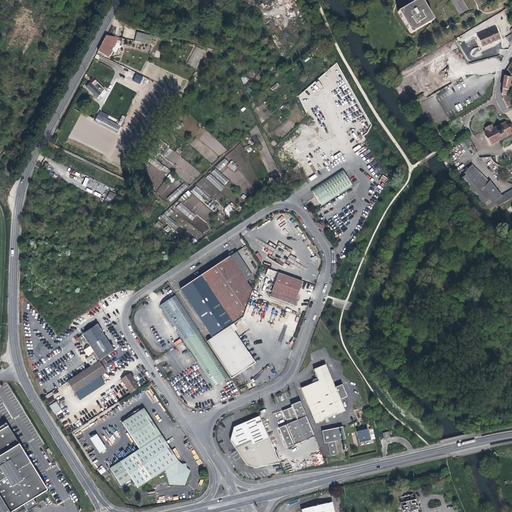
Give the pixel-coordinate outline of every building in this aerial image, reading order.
[(242,0),(247,9),(251,7),(247,0),(242,0)] [(417,3),(398,14),(412,36),(434,22),(421,1),(417,3)] [(491,42),(499,38),(494,28),(476,36),(482,46),(491,42)] [(136,43),(145,45),(148,38),(143,36),(138,34),(135,42),(136,43)] [(121,39),(107,36),(98,52),(110,57),(117,43),(121,45),(123,40),(121,39)] [(196,67),(204,50),(195,46),(187,63),(196,67)] [(454,67),(450,69),(454,78),(459,76),(457,74),(454,67)] [(450,69),(447,70),(449,75),(435,81),(437,86),(454,78),(450,69)] [(433,76),(435,81),(449,75),(447,70),(433,76)] [(133,81),(140,84),(143,77),(136,74),(133,81)] [(503,84),(502,94),(506,95),(507,90),(508,90),(511,78),(504,76),(503,84)] [(104,96),(102,94),(105,91),(105,90),(96,81),(92,85),(91,84),(87,88),(97,98),(100,101),(104,96)] [(421,87),(422,89),(423,92),(437,86),(435,81),(421,87)] [(402,95),(400,97),(403,101),(423,92),(422,89),(407,96),(405,92),(401,93),(402,95)] [(277,106),(272,101),(265,107),(271,113),(277,106)] [(100,112),(99,115),(110,121),(111,118),(100,112)] [(121,127),(110,121),(99,115),(96,120),(95,122),(117,134),(121,127)] [(490,145),(511,134),(510,131),(511,130),(511,124),(509,124),(507,125),(506,122),(493,128),(492,125),(485,128),(486,130),(484,131),(485,136),(490,145)] [(10,159),(17,148),(14,147),(7,157),(10,159)] [(166,157),(172,151),(169,147),(162,153),(166,157)] [(190,185),(200,173),(174,151),(168,158),(179,166),(183,161),(187,165),(183,170),(191,176),(186,182),(190,185)] [(149,160),(160,170),(163,166),(152,157),(149,160)] [(293,165),(288,169),(291,174),(296,170),(293,165)] [(465,173),(466,175),(471,171),(472,173),(476,170),(472,165),(465,173)] [(352,185),(342,169),(311,190),(321,205),(352,185)] [(461,179),(480,203),(490,196),(494,200),(484,188),(489,183),(479,173),(478,173),(476,170),(472,173),(471,171),(466,175),(461,179)] [(167,177),(172,182),(175,179),(170,174),(167,177)] [(184,182),(167,199),(171,203),(188,186),(184,182)] [(484,188),(494,200),(501,196),(490,182),(489,183),(484,188)] [(205,204),(210,199),(197,185),(191,190),(205,204)] [(486,210),(489,213),(498,208),(497,207),(511,198),(511,189),(501,196),(494,200),(496,204),(486,210)] [(188,190),(182,195),(185,199),(191,194),(188,190)] [(110,191),(107,197),(112,200),(116,194),(110,191)] [(490,196),(480,203),(486,210),(496,204),(494,200),(490,196)] [(176,207),(191,220),(196,216),(180,202),(176,207)] [(214,211),(218,205),(213,202),(209,208),(214,211)] [(230,217),(235,212),(229,205),(223,209),(230,217)] [(503,214),(498,208),(489,213),(495,220),(503,214)] [(237,253),(230,257),(246,282),(253,277),(237,253)] [(246,282),(230,257),(181,289),(212,338),(231,326),(234,323),(242,318),(252,292),(246,282)] [(303,282),(279,273),(270,296),(295,306),(297,301),(296,300),(303,282)] [(230,377),(176,295),(160,306),(214,388),(230,377)] [(241,334),(234,323),(231,326),(238,336),(241,334)] [(97,325),(82,335),(98,361),(114,351),(97,325)] [(256,363),(238,336),(231,326),(212,338),(207,341),(231,379),(256,363)] [(75,393),(106,372),(98,361),(67,381),(75,393)] [(313,416),(342,404),(340,399),(347,397),(342,384),(335,387),(335,388),(332,389),(330,383),(332,382),(325,364),(313,369),(317,378),(313,379),(312,382),(312,383),(301,388),(313,416)] [(109,377),(106,372),(75,393),(78,397),(109,377)] [(131,393),(139,388),(130,374),(122,380),(131,393)] [(132,400),(124,405),(130,415),(138,410),(132,400)] [(55,414),(62,410),(56,401),(49,405),(55,414)] [(315,436),(300,401),(291,405),(292,407),(282,411),(286,420),(287,419),(289,423),(278,428),(287,448),(315,436)] [(344,411),(342,404),(313,416),(316,423),(344,411)] [(122,422),(136,444),(155,432),(141,410),(122,422)] [(279,463),(259,416),(234,427),(229,439),(246,464),(254,468),(279,463)] [(77,420),(63,428),(68,435),(81,426),(77,420)] [(357,429),(361,440),(371,436),(368,426),(365,427),(364,424),(360,425),(361,428),(357,429)] [(342,425),(321,430),(324,443),(327,442),(331,455),(338,453),(335,440),(345,437),(342,425)] [(11,511),(12,511),(23,505),(27,511),(37,505),(33,499),(47,490),(40,479),(37,473),(18,444),(14,437),(7,426),(0,429),(0,511),(11,511)] [(175,463),(155,432),(136,444),(143,455),(114,474),(121,484),(131,477),(137,487),(165,470),(169,484),(184,485),(190,471),(186,467),(186,464),(182,464),(178,461),(175,463)] [(91,437),(98,453),(106,450),(98,434),(91,437)] [(100,474),(106,471),(102,466),(97,469),(100,474)] [(413,495),(402,498),(403,503),(401,503),(402,511),(418,511),(418,510),(419,510),(417,500),(415,500),(413,495)] [(301,510),(301,511),(333,511),(331,503),(301,510)]
